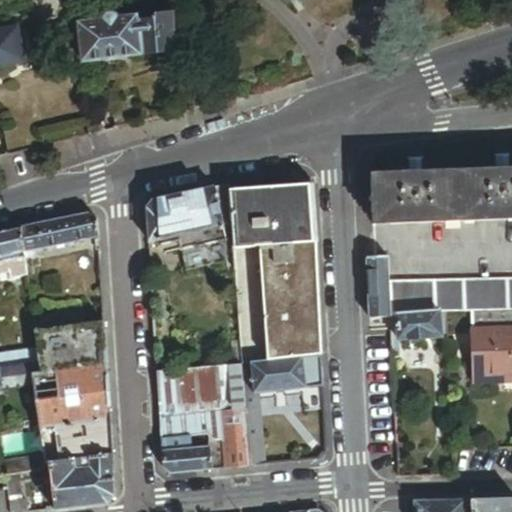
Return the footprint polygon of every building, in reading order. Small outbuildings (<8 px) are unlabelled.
[(141,55),(176,51),(173,12),(120,19),(119,16),(116,14),(114,12),(110,12),(106,14),(104,17),(103,20),(80,23),(84,63),(141,57),(141,55)] [(0,69),(28,63),(19,25),(0,29),(0,69)] [(0,155),(0,157),(37,149),(30,118),(0,123),(0,155)] [(511,220),(511,168),(371,175),(373,226),(511,220)] [(228,191),(227,186),(153,202),(148,210),(150,244),(155,243),(223,226),(231,225),(228,191)] [(322,356),(316,243),(313,244),(310,186),(228,191),(231,225),(233,249),(258,247),(267,362),(322,356)] [(90,214),(22,229),(25,252),(27,252),(37,250),(99,236),(98,219),(90,214)] [(227,241),(223,226),(155,243),(160,247),(180,242),(182,251),(195,247),(196,248),(227,241)] [(25,252),(22,229),(0,234),(0,264),(26,258),(25,252)] [(38,257),(37,250),(27,252),(29,266),(34,265),(37,257),(38,257)] [(26,258),(0,264),(0,275),(10,273),(12,279),(29,276),(26,258)] [(389,259),(367,260),(370,319),(391,318),(391,317),(391,315),(390,284),(389,259)] [(511,279),(390,284),(391,315),(398,315),(439,313),(472,312),(511,310),(511,279)] [(511,310),(472,312),(475,375),(511,373),(511,310)] [(101,312),(95,312),(91,317),(92,323),(102,322),(101,312)] [(439,313),(398,315),(398,317),(399,338),(399,341),(440,340),(440,336),(439,315),(439,313)] [(56,328),(53,315),(37,318),(39,329),(56,328)] [(392,330),(391,318),(370,319),(370,331),(392,330)] [(111,455),(104,323),(38,331),(42,363),(44,374),(36,375),(36,377),(46,458),(46,463),(49,463),(76,460),(91,458),(111,455)] [(323,387),(322,356),(267,362),(252,364),(255,394),(259,394),(323,387)] [(44,374),(42,363),(0,369),(0,372),(2,389),(10,388),(12,381),(36,377),(36,375),(44,374)] [(252,467),(267,465),(259,394),(255,394),(252,364),(243,365),(245,397),(247,410),(252,467)] [(245,397),(243,365),(157,374),(159,406),(195,403),(234,398),(245,397)] [(511,373),(475,375),(475,385),(511,383),(511,373)] [(235,411),(247,410),(245,397),(234,398),(235,411)] [(216,441),(223,440),(220,412),(235,411),(234,398),(195,403),(197,437),(207,436),(209,436),(216,441)] [(197,437),(195,403),(159,406),(161,440),(190,437),(197,437)] [(226,469),(252,467),(247,410),(235,411),(220,412),(223,440),(226,469)] [(207,436),(209,448),(210,448),(212,470),(226,469),(223,440),(216,441),(209,436),(207,436)] [(209,448),(191,449),(190,437),(161,440),(162,452),(163,467),(171,474),(212,470),(210,448),(209,448)] [(112,456),(111,455),(91,458),(92,467),(76,469),(76,460),(49,463),(54,511),(110,504),(114,496),(112,456)] [(47,471),(46,463),(46,458),(10,463),(12,476),(20,475),(47,471)] [(20,475),(12,476),(7,477),(10,497),(16,496),(22,495),(20,475)] [(511,511),(511,498),(473,501),(473,511),(511,511)] [(416,503),(416,511),(465,511),(465,501),(416,503)] [(27,503),(17,505),(12,505),(12,511),(25,511),(28,511),(27,503)]
